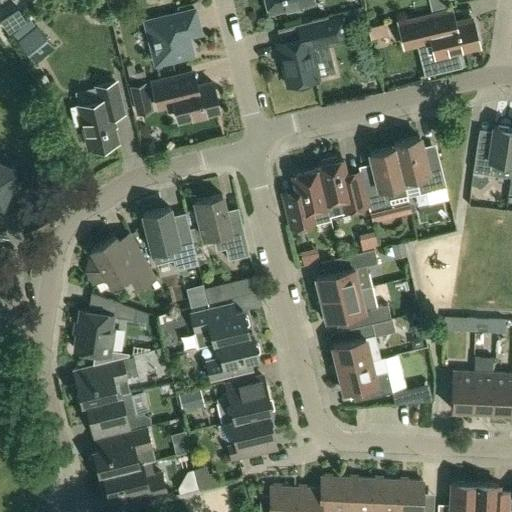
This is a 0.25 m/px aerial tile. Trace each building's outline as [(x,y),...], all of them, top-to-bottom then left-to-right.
[(263,0),(264,1),(268,3),(270,12),(314,1),(313,0),(263,0)] [(193,54),(189,37),(203,34),(196,8),(145,20),(156,64),(193,54)] [(440,71),(436,55),(478,45),(472,17),(454,22),(451,8),(399,21),(405,46),(417,43),(424,74),(440,71)] [(331,57),(327,42),(348,37),(345,25),(343,15),(329,19),(328,15),(297,23),(300,36),(281,41),(277,42),(287,85),(296,83),(296,85),(300,87),(308,85),(311,81),(310,79),(319,77),(318,76),(315,61),(326,58),(331,57)] [(370,38),(389,34),(386,22),(367,27),(370,38)] [(35,63),(55,47),(36,24),(17,40),(35,63)] [(219,109),(215,90),(212,79),(196,83),(193,71),(152,81),(158,107),(174,103),(179,119),(219,109)] [(116,81),(97,86),(100,99),(69,107),(74,126),(83,124),(89,148),(117,141),(111,115),(123,112),(116,81)] [(146,81),(128,85),(135,113),(153,109),(146,81)] [(510,176),(511,164),(511,128),(494,125),(490,148),(476,146),(473,170),(510,176)] [(424,192),(446,186),(439,158),(439,157),(425,160),(422,144),(419,135),(394,141),(403,178),(420,174),(424,192)] [(363,182),(368,204),(370,211),(408,201),(407,196),(403,182),(404,182),(403,178),(394,141),(394,142),(394,145),(370,151),(372,160),(376,176),(362,180),(363,182)] [(320,163),(317,164),(327,205),(329,214),(343,210),(368,204),(362,180),(359,168),(346,171),(342,158),(339,159),(336,155),(321,159),(320,163)] [(0,200),(2,201),(5,193),(9,193),(13,190),(15,187),(16,183),(15,179),(13,176),(16,168),(0,160),(0,200)] [(329,214),(327,205),(317,164),(317,168),(293,174),(296,189),(283,192),(291,227),(316,221),(329,217),(329,214)] [(203,237),(212,235),(215,249),(226,247),(228,259),(250,254),(242,222),(230,224),(222,193),(194,200),(203,237)] [(143,213),(152,250),(156,263),(173,259),(175,269),(199,263),(190,228),(176,231),(170,206),(143,213)] [(94,281),(106,274),(111,284),(130,273),(138,287),(156,277),(130,232),(118,239),(116,235),(91,249),(94,254),(91,256),(87,270),(94,281)] [(319,260),(316,247),(300,251),(303,264),(317,260),(319,260)] [(371,285),(372,285),(367,264),(378,262),(374,247),(341,255),(344,269),(316,276),(321,297),(359,288),(371,285)] [(321,297),(322,300),(317,302),(320,316),(325,315),(326,319),(355,312),(358,325),(372,322),(391,317),(388,303),(377,305),(375,296),(374,296),(371,285),(359,288),(321,297)] [(105,313),(88,310),(81,309),(75,348),(95,351),(96,348),(108,349),(113,316),(135,319),(136,307),(108,297),(105,313)] [(199,346),(214,343),(214,342),(253,332),(252,332),(249,333),(246,324),(248,321),(247,316),(244,314),(243,310),(235,312),(232,300),(190,311),(199,346)] [(466,316),(465,330),(475,330),(475,326),(476,316),(466,316)] [(495,331),(495,317),(476,316),(475,326),(486,326),(486,331),(495,331)] [(505,318),(495,317),(495,331),(504,332),(505,318)] [(338,367),(385,356),(385,355),(381,357),(372,322),(358,325),(351,327),(354,338),(332,344),(338,367)] [(258,356),(257,351),(259,349),(257,343),(255,342),(253,332),(214,342),(214,343),(218,342),(221,355),(206,359),(211,380),(253,369),(250,358),(258,356)] [(74,368),(76,379),(79,390),(76,394),(78,399),(82,401),(82,403),(121,393),(129,391),(126,378),(127,378),(126,377),(137,375),(133,356),(128,357),(128,355),(122,357),(121,356),(74,368)] [(385,356),(338,367),(344,390),(369,384),(372,396),(393,391),(388,371),(389,371),(385,356)] [(473,409),(475,370),(453,369),(451,408),(473,409)] [(493,410),(495,371),(475,370),(473,409),(493,410)] [(511,410),(511,371),(495,371),(493,410),(511,410)] [(215,397),(222,422),(271,410),(263,375),(226,384),(228,389),(221,391),(222,395),(215,397)] [(414,386),(406,388),(393,391),(392,391),(394,403),(403,402),(418,401),(414,386)] [(178,393),(182,410),(201,405),(197,388),(178,393)] [(86,402),(86,404),(84,408),(85,413),(89,415),(95,437),(120,431),(146,424),(152,423),(150,416),(143,412),(136,414),(134,404),(124,407),(121,393),(82,403),(86,402)] [(272,411),(271,410),(222,422),(217,423),(219,434),(236,443),(228,445),(232,458),(276,447),(268,412),(272,411)] [(99,473),(143,462),(142,462),(139,463),(136,450),(151,446),(146,424),(120,431),(122,442),(93,450),(94,452),(89,453),(92,466),(97,464),(99,473)] [(150,460),(143,462),(99,473),(99,474),(103,473),(106,483),(101,484),(103,495),(108,493),(109,495),(138,488),(141,500),(167,493),(162,471),(153,473),(150,460)] [(345,511),(347,476),(321,475),(321,487),(322,487),(320,511),(345,511)] [(370,511),(372,477),(347,476),(345,511),(370,511)] [(395,511),(397,478),(372,477),(370,511),(395,511)] [(395,511),(421,511),(423,479),(397,478),(395,511)] [(473,511),(475,482),(451,481),(450,503),(438,503),(437,511),(473,511)] [(475,482),(473,511),(509,511),(510,508),(511,489),(499,489),(499,483),(475,482)] [(295,511),(296,486),(270,485),(269,511),(295,511)] [(320,511),(322,487),(321,487),(296,486),(295,511),(320,511)]
